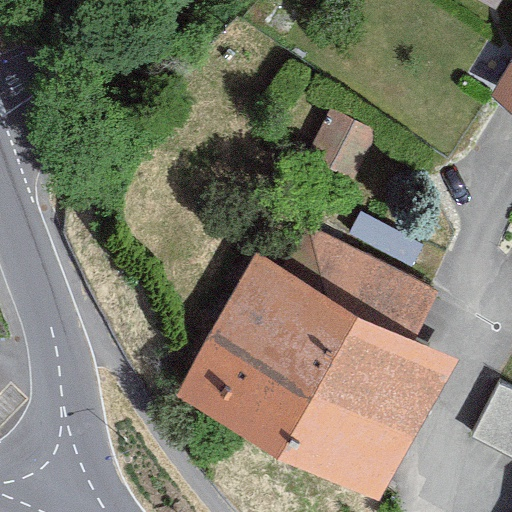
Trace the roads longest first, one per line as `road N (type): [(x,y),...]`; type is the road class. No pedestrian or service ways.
road 1 (residential): [(501,163),(436,511)]
road 2 (tertiary): [(0,195),(62,373),(61,511)]
road 3 (residential): [(150,0),(0,94)]
